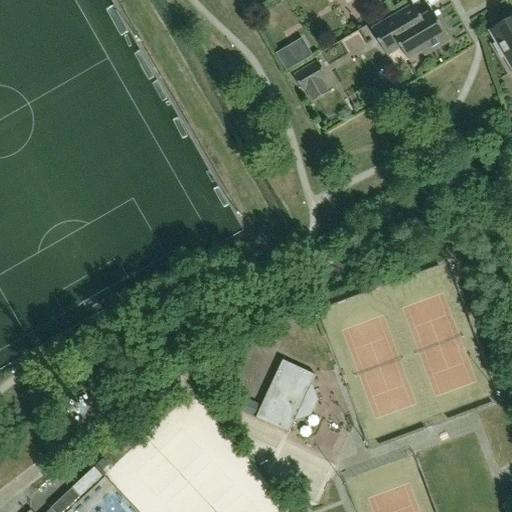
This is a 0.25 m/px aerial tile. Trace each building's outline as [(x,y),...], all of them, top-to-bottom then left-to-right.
[(401,48),(408,61),(422,53),(424,57),(450,42),(432,11),(421,18),(414,5),(371,30),(387,56),(401,48)] [(505,56),(511,67),(511,18),(490,31),(498,44),(494,46),(502,59),(505,56)] [(303,91),(306,89),(327,77),(318,62),(294,76),(303,91)] [(283,361),(256,419),(288,434),(296,418),(297,417),(308,413),(314,401),(309,390),(310,390),(309,389),(316,376),(283,361)] [(102,479),(115,468),(111,464),(83,488),(97,505),(117,488),(111,481),(107,485),(102,479)]
